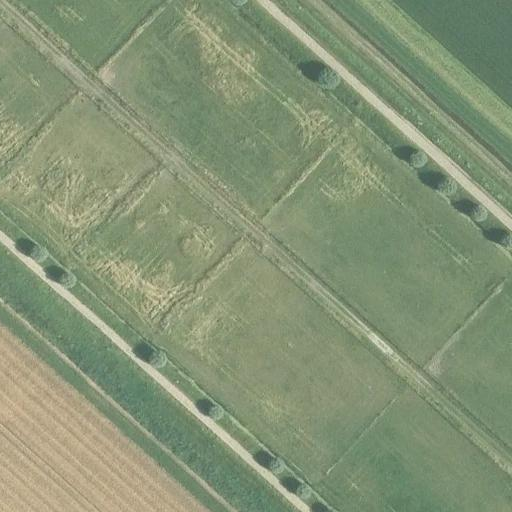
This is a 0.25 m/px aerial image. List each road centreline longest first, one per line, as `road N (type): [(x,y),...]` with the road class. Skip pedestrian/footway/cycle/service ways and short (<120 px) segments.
road 1 (track): [(0,235),(307,511)]
road 2 (track): [(511,223),(262,0)]
